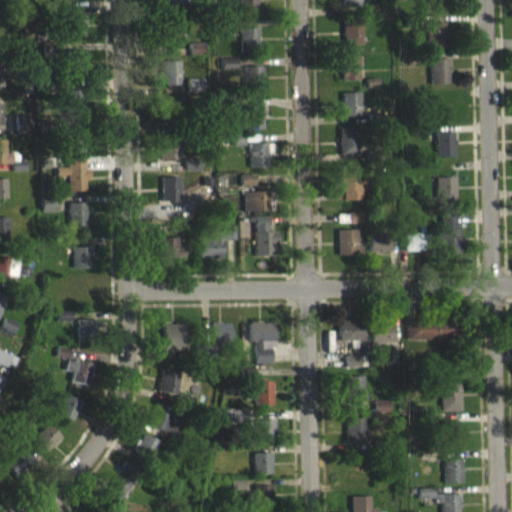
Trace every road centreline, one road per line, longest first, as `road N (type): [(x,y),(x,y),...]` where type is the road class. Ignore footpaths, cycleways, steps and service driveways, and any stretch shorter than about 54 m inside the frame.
road 1 (residential): [(299,0),(310,511)]
road 2 (residential): [(486,0),(496,511)]
road 3 (residential): [(116,0),(127,376),(90,455)]
road 4 (residential): [(129,289),(511,284)]
